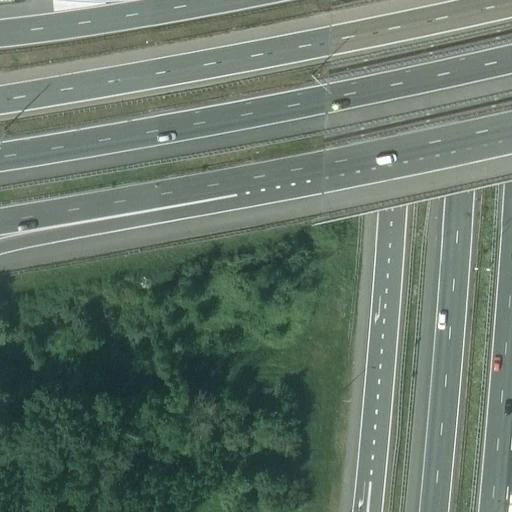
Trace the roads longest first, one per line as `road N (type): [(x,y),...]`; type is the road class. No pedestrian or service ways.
road 1 (motorway): [(0,159),(511,56)]
road 2 (motorway): [(511,0),(0,101)]
road 3 (motorway): [(472,0),(433,511)]
road 4 (motorway): [(404,0),(396,213),(372,479)]
road 5 (motorway): [(0,247),(266,180)]
road 6 (motorway): [(0,220),(266,180)]
road 7 (motorway): [(266,180),(511,129)]
road 8 (motorway): [(168,3),(0,35)]
road 9 (motorway): [(496,511),(511,347)]
